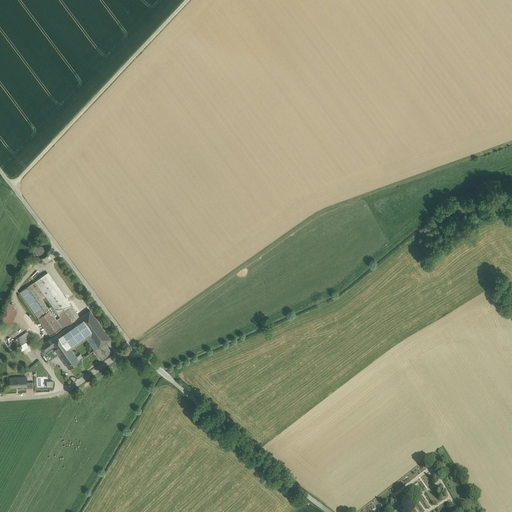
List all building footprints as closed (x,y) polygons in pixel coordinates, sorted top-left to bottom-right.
[(47,253),(48,250),(47,247),(45,245),(43,243),(40,243),(37,243),(35,245),(33,247),(33,250),(33,253),(35,256),(37,257),(40,258),(43,257),(46,256),(47,253)] [(69,306),(46,273),(35,281),(37,284),(46,296),(58,313),(59,312),(59,313),(69,306)] [(20,291),(39,318),(38,318),(51,337),(67,326),(61,317),(57,319),(50,310),(42,298),(33,287),(31,284),(20,291)] [(46,296),(37,284),(33,287),(42,298),(46,296)] [(13,323),(17,309),(13,308),(15,303),(8,302),(3,320),(13,323)] [(78,319),(69,306),(59,313),(59,312),(58,313),(61,317),(67,326),(78,319)] [(110,339),(90,310),(79,318),(91,335),(99,346),(105,342),(110,339)] [(51,337),(48,339),(55,349),(59,354),(61,356),(71,349),(86,338),(91,335),(79,318),(78,319),(67,326),(51,337)] [(27,331),(8,344),(12,349),(30,336),(27,331)] [(99,346),(91,335),(86,338),(95,350),(99,346)] [(55,349),(48,339),(38,346),(45,356),(55,349)] [(99,346),(95,350),(101,359),(112,352),(105,342),(99,346)] [(55,349),(45,356),(49,361),(59,354),(55,349)] [(71,349),(61,356),(69,368),(80,360),(71,349)] [(26,377),(10,378),(11,387),(27,386),(26,382),(26,377)] [(439,456),(438,456),(437,456),(433,460),(441,467),(442,465),(440,463),(444,459),(441,456),(440,457),(439,456)]
